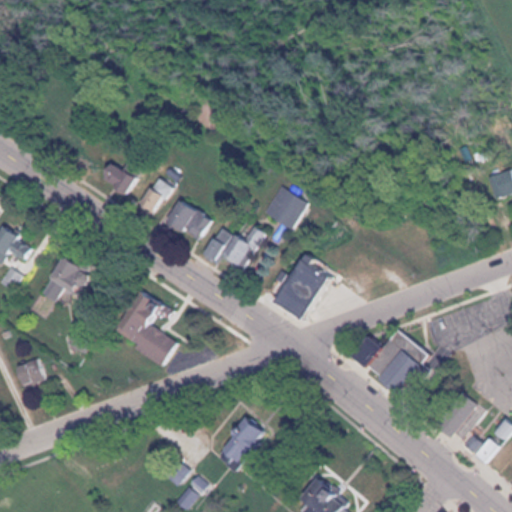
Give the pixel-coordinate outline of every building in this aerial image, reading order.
[(511,198),(511,175),(496,175),(496,198),(511,198)] [(135,210),(150,222),(176,189),(161,177),(135,210)] [(268,214),(297,231),(313,203),(285,186),(268,214)] [(216,218),(179,199),(164,226),(200,246),(216,218)] [(0,268),(14,251),(28,261),(37,250),(7,226),(0,234),(0,268)] [(247,274),(268,233),(256,227),(248,242),(221,228),(208,254),(247,274)] [(334,279),(302,258),(291,276),(282,270),(266,296),(307,322),(334,279)] [(57,305),(64,297),(71,303),(91,279),(66,259),(41,291),(57,305)] [(25,278),(15,269),(3,282),(14,291),(25,278)] [(143,289),(116,335),(167,365),(181,341),(162,330),(175,308),(143,289)] [(352,355),(407,396),(429,367),(424,363),(431,353),(399,328),(384,348),(367,335),(352,355)] [(34,395),(49,390),(46,384),(57,380),(49,356),(23,365),(34,395)] [(489,410),(464,393),(442,425),(467,442),(489,410)] [(276,440),(284,424),(261,411),(236,455),(260,468),(276,440)] [(511,436),(511,421),(507,417),(496,432),(509,441),(511,436)] [(502,447),(490,436),(485,441),(477,434),(467,444),(488,463),(502,447)] [(511,453),(496,471),(508,481),(511,476),(511,453)] [(198,507),(220,486),(209,475),(187,496),(198,507)] [(348,511),(331,476),(294,493),(303,511),(348,511)]
